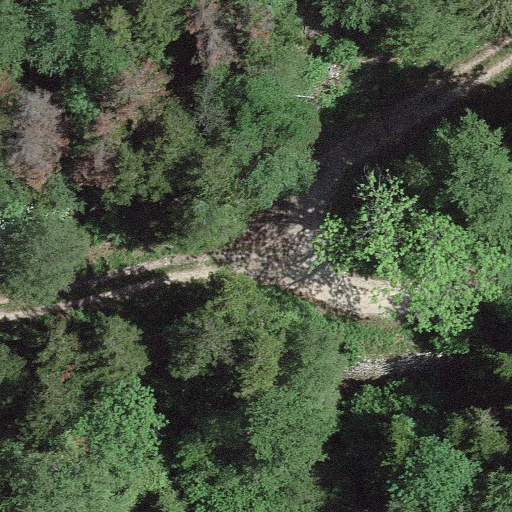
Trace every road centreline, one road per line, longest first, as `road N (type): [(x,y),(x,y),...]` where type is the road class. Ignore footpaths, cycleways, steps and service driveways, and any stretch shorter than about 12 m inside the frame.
road 1 (track): [(302,252),(0,320)]
road 2 (track): [(511,269),(433,299),(354,298),(302,252)]
